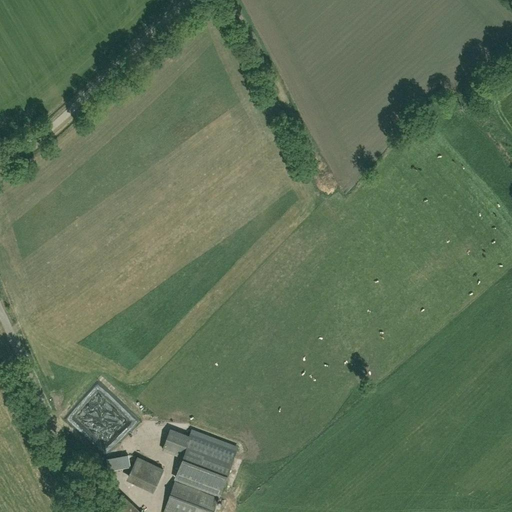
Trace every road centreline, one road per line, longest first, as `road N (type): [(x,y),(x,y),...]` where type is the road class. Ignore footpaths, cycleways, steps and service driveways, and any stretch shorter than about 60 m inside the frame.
road 1 (unclassified): [(0,154),(56,123),(187,0)]
road 2 (unclassified): [(89,511),(0,310)]
